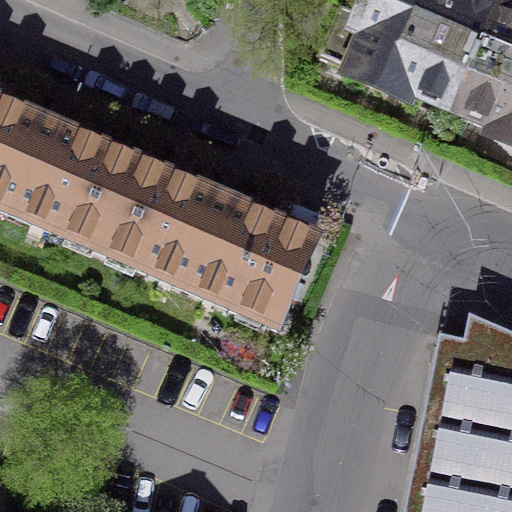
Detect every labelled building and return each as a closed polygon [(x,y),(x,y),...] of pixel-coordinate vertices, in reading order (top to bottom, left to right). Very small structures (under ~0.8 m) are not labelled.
[(454,114),(495,19),(468,7),(471,0),(375,0),(365,23),(341,12),(320,61),(353,75),(351,78),(406,102),(409,95),(454,114)] [(511,26),(495,19),(454,114),(498,133),(495,140),(511,147),(511,26)] [(101,257),(138,173),(66,142),(69,138),(53,131),(38,124),(36,129),(0,113),(0,212),(57,237),(56,238),(101,257)] [(276,333),(312,249),(239,217),(241,212),(226,206),(211,199),(208,204),(138,173),(101,257),(146,277),(146,276),(229,312),(229,313),(276,333)] [(511,511),(511,341),(469,323),(463,348),(439,343),(404,511),(511,511)]
